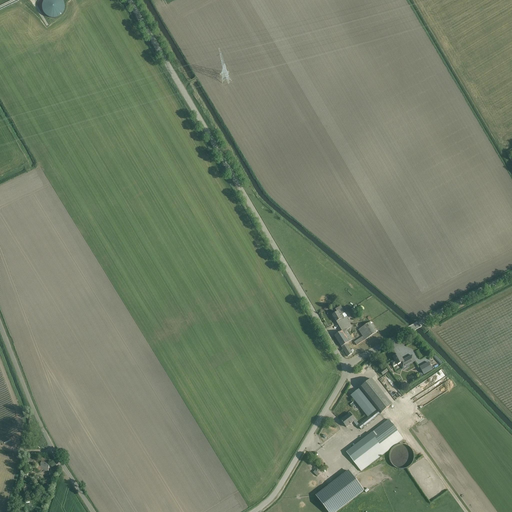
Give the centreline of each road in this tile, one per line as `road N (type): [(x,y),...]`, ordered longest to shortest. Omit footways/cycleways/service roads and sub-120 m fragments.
road 1 (unclassified): [(345,369),(129,0)]
road 2 (unclassified): [(93,511),(45,435),(0,324)]
road 3 (tertiary): [(345,369),(511,275)]
road 4 (tertiary): [(254,511),(276,492),(345,369)]
